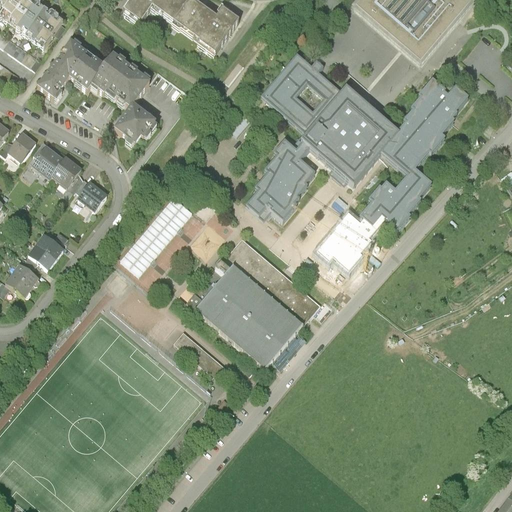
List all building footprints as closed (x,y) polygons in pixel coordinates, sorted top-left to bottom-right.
[(19,20),(32,0),(18,0),(15,5),(9,13),(19,20)] [(20,29),(24,32),(42,6),(33,0),(32,0),(19,20),(17,22),(22,26),(20,29)] [(138,28),(150,12),(172,28),(189,3),(183,0),(133,0),(121,16),(138,28)] [(474,7),(465,0),(354,0),(349,7),(421,69),(474,7)] [(204,14),(189,3),(172,28),(216,59),(233,35),(239,26),(222,14),(216,23),(204,14)] [(51,13),(42,6),(24,32),(28,34),(30,31),(35,35),(51,13)] [(39,42),(42,45),(61,19),(51,13),(35,35),(41,39),(39,42)] [(70,26),(61,19),(42,45),(46,48),(49,44),(54,48),(70,26)] [(48,65),(7,34),(0,42),(41,73),(48,65)] [(61,104),(76,83),(92,94),(95,89),(110,68),(74,43),(41,90),(61,104)] [(154,82),(118,57),(110,68),(95,89),(132,115),(137,107),(154,82)] [(317,75),(321,70),(314,64),(309,71),(295,58),(260,98),(303,135),(297,142),(301,146),(294,154),(282,143),(271,155),(275,159),(262,174),(265,177),(254,190),(257,193),(243,208),(255,219),(265,207),(269,211),(267,212),(280,224),(294,208),(292,206),(297,201),(295,199),(304,188),(302,186),(311,175),(297,163),(307,151),(350,187),(379,154),(407,178),(393,194),(384,186),(380,191),(377,189),(366,202),(370,205),(357,220),(369,230),(378,218),(383,222),(381,224),(394,235),(407,221),(405,219),(417,204),(415,202),(429,186),(412,172),(427,153),(429,155),(442,140),(439,138),(451,123),(449,121),(453,116),(452,115),(465,99),(454,90),(446,99),(442,95),(443,94),(429,82),(416,97),(419,99),(409,110),(411,112),(402,123),(404,125),(396,135),(343,89),(339,94),(317,75)] [(25,77),(0,60),(0,72),(19,86),(25,77)] [(161,125),(137,107),(132,115),(119,133),(143,151),(161,125)] [(0,146),(9,134),(0,126),(0,146)] [(37,146),(22,135),(7,155),(22,166),(37,146)] [(64,162),(46,149),(32,169),(50,182),(52,180),(64,162)] [(83,171),(66,159),(64,162),(52,180),(68,192),(83,171)] [(108,197),(89,184),(76,202),(95,216),(108,197)] [(172,248),(197,218),(176,200),(122,265),(151,290),(180,255),(172,248)] [(44,237),(36,248),(56,262),(64,252),(44,237)] [(242,243),(188,307),(268,375),(322,310),(242,243)] [(48,273),(56,262),(36,248),(28,258),(48,273)] [(19,267),(12,276),(32,291),(39,281),(19,267)] [(25,301),(32,291),(12,276),(5,286),(25,301)] [(231,378),(184,337),(175,348),(222,388),(231,378)] [(218,412),(227,418),(234,409),(225,402),(218,412)] [(511,511),(511,507),(506,503),(500,511),(511,511)]
